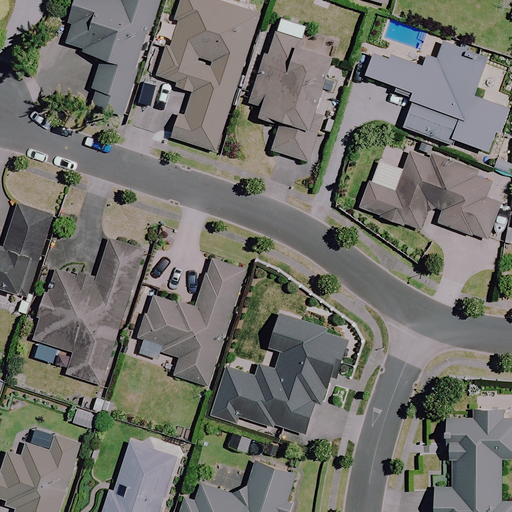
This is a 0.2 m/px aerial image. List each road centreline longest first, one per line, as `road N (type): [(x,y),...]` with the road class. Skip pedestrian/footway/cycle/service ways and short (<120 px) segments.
road 1 (residential): [(423,318),(284,225),(23,134),(0,114)]
road 2 (residential): [(423,318),(381,422),(362,511)]
